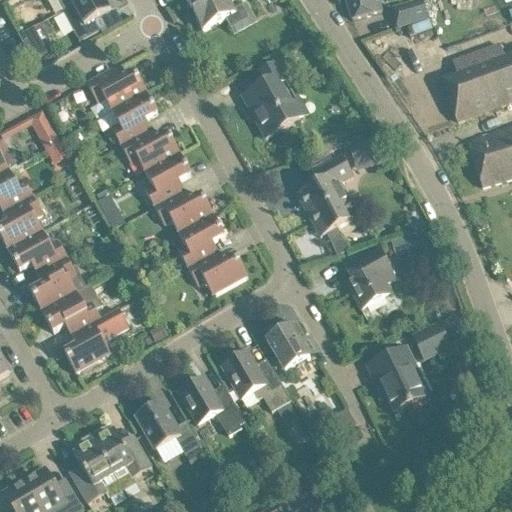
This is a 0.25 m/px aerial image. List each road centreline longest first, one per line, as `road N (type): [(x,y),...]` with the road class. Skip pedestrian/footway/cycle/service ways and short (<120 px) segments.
road 1 (residential): [(511,378),(423,161),(313,0)]
road 2 (residential): [(292,280),(153,25)]
road 3 (residential): [(61,418),(292,280)]
road 4 (residential): [(0,115),(153,25)]
road 5 (residential): [(359,423),(292,280)]
road 6 (residential): [(61,418),(0,310)]
